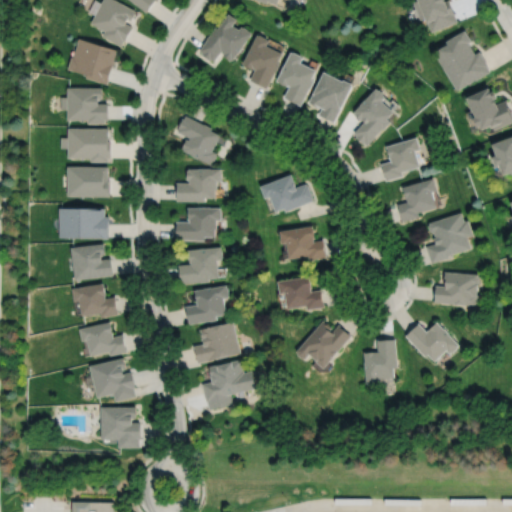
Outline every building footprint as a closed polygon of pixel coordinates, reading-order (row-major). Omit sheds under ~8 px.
[(118,0),(102,0),(91,22),(105,30),(102,35),(121,45),(124,40),(125,41),(133,26),(126,22),(128,18),(131,19),(136,10),(118,0)] [(131,0),(147,11),(155,0),(131,0)] [(416,0),(423,19),(428,16),(434,31),(459,21),(456,13),(458,13),(453,0),(416,0)] [(230,12),(219,27),(217,26),(200,50),(203,52),(202,53),(210,59),(211,58),(215,61),(222,50),(225,51),(223,54),(231,60),(232,58),(233,59),(252,33),(251,32),(251,31),(244,26),(242,25),(240,28),(233,24),(238,18),(230,12)] [(467,29),(449,40),(450,42),(440,49),(443,55),(441,57),(459,89),(477,78),(478,79),(492,71),(489,65),(490,64),(482,50),(477,53),(471,42),(474,40),(467,29)] [(258,33),(243,62),(246,64),(247,66),(250,68),(253,67),(255,68),(256,67),(257,68),(251,79),(267,88),(276,70),(277,71),(281,62),(279,61),(283,52),(267,44),(270,39),(268,38),(268,37),(261,33),(260,34),(258,33)] [(79,37),(74,55),(72,55),(68,67),(87,72),(85,77),(108,83),(114,63),(113,63),(117,48),(79,37)] [(292,50),(277,80),(290,86),(285,96),(302,105),(310,87),(311,88),(315,79),(313,78),(317,69),(301,61),(304,56),(302,55),(303,54),(294,50),(294,51),(292,50)] [(325,70),(309,102),(322,108),(319,114),(334,122),(353,84),(353,82),(345,78),(343,79),(325,70)] [(68,86),(68,95),(60,95),(60,108),(67,108),(67,118),(86,118),(86,123),(105,123),(105,119),(108,119),(108,103),(98,103),(98,98),(102,98),(102,86),(68,86)] [(471,96),(479,115),(477,116),(482,125),(483,125),(485,128),(494,124),(496,130),(511,122),(511,105),(509,99),(500,103),(498,98),(499,97),(496,90),(494,91),(492,86),(471,96)] [(378,87),(367,98),(366,98),(361,103),(362,104),(355,111),(356,112),(355,113),(362,120),(363,119),(366,121),(355,133),(358,135),(357,136),(364,143),(365,142),(368,144),(383,128),(385,129),(392,121),(388,117),(395,110),(383,99),(387,95),(384,93),(385,93),(380,88),(380,89),(378,87)] [(186,115),(185,118),(183,118),(179,127),(180,128),(178,131),(190,137),(189,139),(188,138),(188,139),(186,139),(182,147),(183,148),(182,149),(212,164),(213,162),(214,163),(218,155),(217,154),(217,153),(213,150),(221,134),(211,130),(213,127),(205,123),(204,124),(186,115)] [(69,126),(68,156),(91,156),(91,161),(108,161),(108,158),(111,158),(111,141),(109,141),(109,127),(69,126)] [(382,163),(387,180),(404,175),(403,171),(422,166),(417,150),(422,148),(419,136),(388,145),(392,160),(382,163)] [(496,156),(500,154),(496,143),(511,137),(511,171),(506,174),(503,164),(500,165),(497,164),(495,159),(496,156)] [(68,164),(68,194),(110,195),(110,179),(109,179),(109,165),(68,164)] [(177,182),(177,201),(206,201),(206,197),(216,197),(216,189),(217,189),(217,181),(221,181),(221,179),(222,179),(222,170),(221,170),(221,168),(211,168),(211,167),(198,167),(198,168),(189,168),(189,170),(187,170),(187,179),(189,179),(189,180),(190,180),(190,182),(177,182)] [(261,185),(266,197),(271,196),(277,211),(285,207),(287,211),(314,200),(313,198),(314,198),(309,185),(308,185),(307,182),(297,186),(292,174),(261,185)] [(404,186),(409,201),(399,204),(403,221),(421,216),(420,212),(438,207),(433,191),(439,189),(435,177),(404,186)] [(60,206),(60,236),(94,236),(94,238),(108,238),(108,224),(109,224),(109,216),(105,216),(105,208),(95,208),(95,207),(60,206)] [(188,207),(188,220),(190,220),(190,221),(177,221),(177,239),(196,239),(196,240),(205,240),(205,236),(216,236),(216,228),(217,228),(217,220),(221,220),(221,218),(222,218),(222,209),(221,209),(221,207),(210,207),(198,207),(188,207)] [(431,222),(431,224),(430,226),(432,231),(434,232),(434,233),(435,232),(437,237),(436,238),(437,243),(428,246),(433,263),(451,257),(450,255),(473,248),(469,236),(475,235),(470,220),(466,221),(464,212),(431,222)] [(281,231),(283,243),(288,242),(291,258),(309,255),(310,259),(328,256),(325,239),(315,241),(315,239),(316,238),(314,225),(281,231)] [(71,246),(75,278),(97,276),(97,277),(113,275),(111,258),(102,259),(101,254),(105,254),(104,242),(71,246)] [(189,250),(190,263),(191,263),(192,264),(179,265),(181,284),(200,282),(210,281),(209,279),(219,277),(217,260),(223,259),(222,258),(223,257),(222,248),(221,249),(221,246),(189,250)] [(437,285),(436,302),(478,306),(479,294),(478,294),(479,284),(481,282),(481,278),(480,276),(480,274),(447,271),(446,283),(448,283),(447,286),(437,285)] [(279,281),(281,293),(286,293),(288,309),(307,306),(308,310),(325,307),(323,289),(312,291),(310,276),(279,281)] [(73,287),(75,300),(79,299),(82,315),(97,313),(100,313),(101,317),(119,314),(116,297),(106,298),(103,282),(73,287)] [(196,290),(198,304),(186,306),(189,324),(218,319),(217,316),(227,314),(224,298),(229,297),(229,294),(230,294),(229,287),(228,288),(227,285),(196,290)] [(324,320),(297,352),(299,353),(299,355),(303,358),(305,358),(306,359),(311,354),(317,360),(316,361),(324,368),(352,335),(340,325),(333,332),(331,330),(333,328),(324,320)] [(420,323),(407,336),(427,357),(429,354),(436,361),(448,350),(451,354),(453,352),(454,353),(459,348),(458,347),(460,345),(449,334),(450,333),(446,329),(445,329),(438,321),(429,330),(429,331),(428,332),(420,323)] [(80,328),(83,340),(87,339),(91,355),(99,353),(99,354),(109,352),(110,356),(128,352),(124,334),(114,337),(110,322),(97,325),(97,324),(80,328)] [(201,330),(204,344),(194,346),(198,364),(242,353),(234,322),(201,330)] [(378,340),(379,352),(378,352),(378,351),(365,352),(367,385),(380,384),(380,379),(396,378),(395,368),(399,368),(397,339),(378,340)] [(90,365),(98,397),(114,393),(116,402),(137,397),(135,389),(136,388),(132,372),(124,374),(123,370),(126,369),(123,357),(90,365)] [(210,367),(213,382),(203,384),(207,402),(208,401),(210,410),(233,405),(231,395),(249,390),(242,359),(210,367)] [(101,407),(101,440),(118,440),(118,449),(140,448),(140,440),(141,440),(141,423),(133,423),(133,418),(136,418),(136,407),(101,407)] [(74,501),(73,511),(114,511),(115,502),(74,501)]
